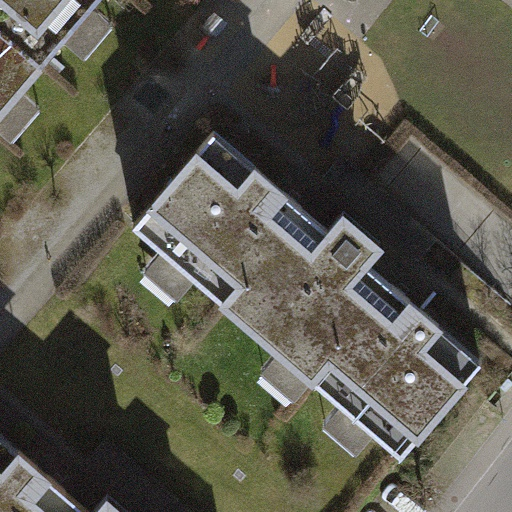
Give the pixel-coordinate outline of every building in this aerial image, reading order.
[(0,0),(0,29),(44,67),(68,39),(88,55),(119,19),(99,2),(101,0),(0,0)] [(0,135),(11,145),(43,108),(23,91),(44,67),(0,29),(0,135)] [(388,437),(409,455),(488,358),(376,267),(390,249),(383,243),(341,209),(327,227),(222,141),(143,237),(166,256),(145,281),(189,317),(209,293),(273,344),(255,366),(300,403),(321,378),(349,401),(330,424),(371,458),(388,437)] [(368,171),(349,155),(333,173),(430,255),(445,237),(377,179),(368,171)] [(199,511),(114,440),(97,459),(159,511),(199,511)] [(121,511),(99,494),(85,511),(0,442),(0,511),(121,511)]
